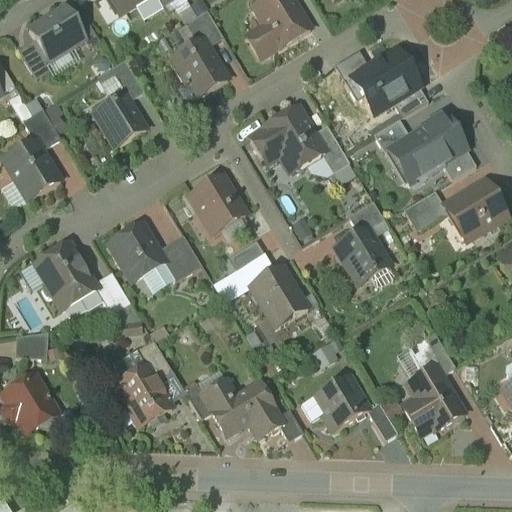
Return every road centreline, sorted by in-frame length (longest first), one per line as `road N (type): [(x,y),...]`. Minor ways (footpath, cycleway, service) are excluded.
road 1 (residential): [(511,491),(0,472)]
road 2 (residential): [(213,124),(427,0)]
road 3 (residential): [(0,248),(213,124)]
road 4 (residential): [(213,124),(293,254)]
road 5 (residential): [(511,170),(457,82),(456,48)]
